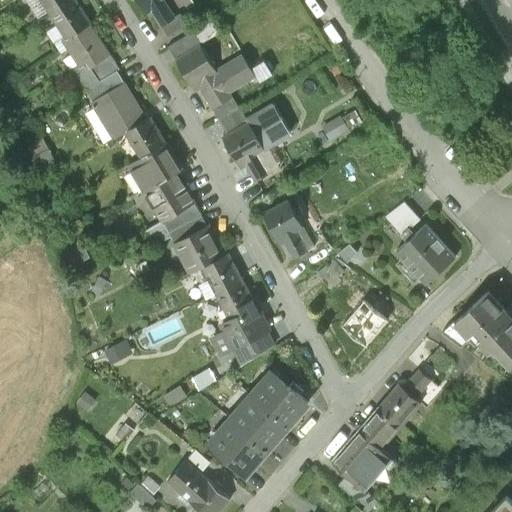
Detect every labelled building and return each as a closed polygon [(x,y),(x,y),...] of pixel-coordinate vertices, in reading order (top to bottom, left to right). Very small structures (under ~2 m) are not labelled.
[(39,0),(49,14),(71,0),(39,0)] [(92,25),(74,0),(71,0),(49,14),(68,41),(64,45),(80,69),(86,65),(90,72),(112,57),(90,26),(92,25)] [(172,0),(136,0),(148,17),(152,14),(162,29),(177,19),(167,4),(173,0),(172,0)] [(173,47),(187,38),(183,31),(188,28),(181,17),(177,19),(162,29),(173,47)] [(169,49),(178,63),(203,48),(195,34),(187,38),(173,47),(169,49)] [(203,48),(178,63),(196,94),(201,91),(214,112),(261,85),(243,55),(217,71),(203,48)] [(121,71),(112,57),(90,72),(98,84),(117,73),(121,71)] [(84,93),(98,84),(90,72),(86,65),(80,69),(73,75),(84,93)] [(124,84),(117,73),(98,84),(84,93),(80,95),(88,107),(90,105),(124,84)] [(147,122),(124,84),(90,105),(93,111),(89,114),(108,146),(125,135),(147,122)] [(247,124),(264,150),(268,148),(290,135),(273,107),(247,122),(247,124)] [(351,114),(328,124),(334,138),(357,128),(351,114)] [(152,119),(147,122),(125,135),(141,160),(165,145),(152,119)] [(247,124),(224,139),(241,169),(247,167),(255,182),(269,175),(257,155),(264,150),(247,124)] [(50,151),(44,140),(24,151),(30,162),(33,160),(50,151)] [(165,145),(141,160),(129,167),(144,192),(175,174),(181,171),(175,160),(165,145)] [(257,155),(269,175),(279,168),(268,148),(264,150),(257,155)] [(59,169),(50,151),(33,160),(43,178),(59,169)] [(192,202),(175,174),(144,192),(160,219),(192,202)] [(201,217),(192,202),(160,219),(169,233),(201,217)] [(288,202),(263,215),(277,242),(282,240),(293,260),(314,249),(288,202)] [(404,242),(424,226),(406,207),(388,222),(404,242)] [(61,228),(56,216),(48,220),(54,231),(61,228)] [(201,217),(169,233),(171,237),(175,244),(208,227),(201,217)] [(404,242),(394,251),(424,285),(456,258),(426,223),(424,226),(404,242)] [(223,258),(208,227),(175,244),(190,274),(202,268),(223,258)] [(344,242),(335,249),(339,253),(348,246),(344,242)] [(350,247),(340,256),(349,265),(359,256),(350,247)] [(85,248),(67,256),(73,269),(91,261),(85,248)] [(223,258),(202,268),(216,295),(241,281),(227,255),(223,258)] [(334,258),(317,271),(331,290),(342,282),(338,277),(344,272),(334,258)] [(142,276),(151,272),(146,263),(138,267),(142,276)] [(242,281),(241,281),(216,295),(215,295),(229,322),(221,326),(225,333),(212,340),(220,356),(233,349),(265,332),(268,331),(242,281)] [(346,325),(374,349),(402,317),(374,293),(346,325)] [(511,366),(511,320),(488,293),(455,323),(453,322),(441,334),(460,348),(470,339),(469,338),(473,335),(489,353),(493,349),(510,368),(511,366)] [(273,348),(265,332),(233,349),(242,366),(273,348)] [(130,338),(109,351),(117,364),(138,351),(130,338)] [(216,370),(198,374),(201,386),(219,382),(216,370)] [(379,407),(401,426),(421,403),(415,398),(430,380),(419,370),(404,388),(399,384),(379,407)] [(273,374),(252,398),(294,435),(315,411),(273,374)] [(98,409),(84,397),(79,404),(93,416),(98,409)] [(252,398),(231,421),(273,459),(294,435),(252,398)] [(170,400),(161,406),(166,413),(175,408),(170,400)] [(511,406),(497,425),(511,436),(511,406)] [(364,490),(365,490),(392,459),(381,449),(401,426),(379,407),(332,462),(347,475),(364,490)] [(231,421),(205,448),(249,487),(273,459),(231,421)] [(133,433),(126,426),(117,436),(124,443),(133,433)] [(200,452),(191,461),(206,475),(215,466),(200,452)] [(170,483),(199,511),(223,511),(234,501),(206,475),(191,461),(170,483)] [(347,475),(338,484),(367,511),(377,502),(365,490),(364,490),(347,475)] [(164,492),(148,478),(141,486),(156,500),(164,492)] [(442,478),(437,484),(449,494),(454,488),(442,478)] [(50,490),(43,483),(32,494),(39,501),(50,490)] [(138,486),(130,495),(148,511),(153,511),(159,506),(138,486)] [(511,511),(511,502),(506,496),(491,511),(511,511)]
